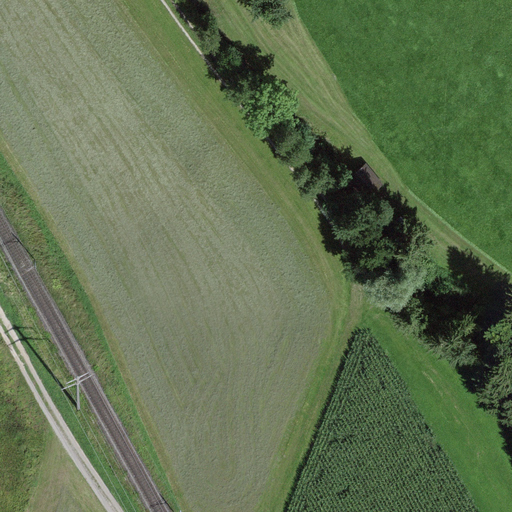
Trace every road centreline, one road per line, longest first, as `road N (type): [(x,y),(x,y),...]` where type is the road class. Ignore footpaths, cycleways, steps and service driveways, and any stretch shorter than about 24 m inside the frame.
road 1 (track): [(273,511),(346,349),(359,288),(323,204),(167,0)]
road 2 (track): [(116,511),(0,320)]
